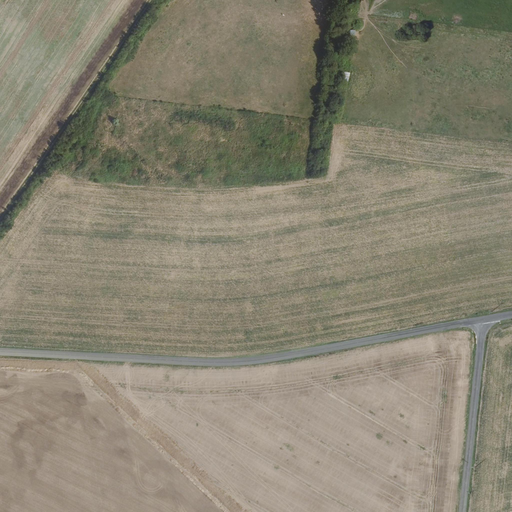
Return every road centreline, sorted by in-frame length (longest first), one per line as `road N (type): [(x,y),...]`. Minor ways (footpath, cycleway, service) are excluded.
road 1 (tertiary): [(482,319),(251,360),(0,352)]
road 2 (track): [(149,0),(0,217)]
road 3 (tertiary): [(482,319),(462,511)]
